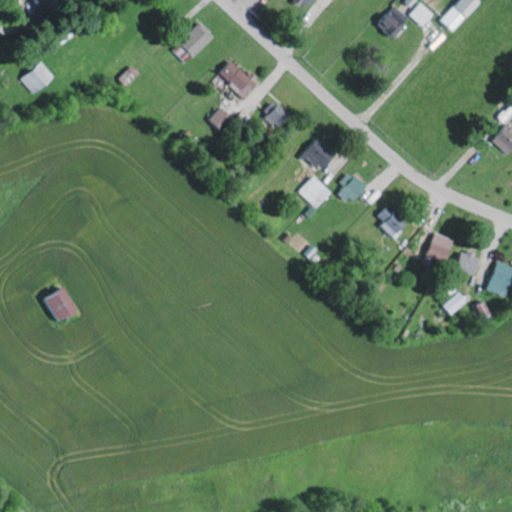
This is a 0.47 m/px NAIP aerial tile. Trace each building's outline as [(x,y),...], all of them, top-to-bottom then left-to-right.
[(455,0),(437,20),(449,32),(476,3),(472,0),(455,0)] [(419,26),(430,14),(416,2),(406,14),(419,26)] [(406,18),(392,4),(374,23),(391,39),(400,30),(397,27),(406,18)] [(211,37),(197,22),(169,49),(183,64),(211,37)] [(215,73),(240,97),(255,82),(247,74),(245,77),(227,60),(215,73)] [(17,76),(28,93),(51,78),(40,61),(17,76)] [(287,114),(276,103),(260,118),(271,130),(287,114)] [(207,117),(218,133),(231,124),(220,108),(207,117)] [(511,145),(511,130),(504,123),(488,140),(503,154),(511,145)] [(319,169),(331,153),(311,139),(300,155),(319,169)] [(348,203),(363,186),(347,172),(337,182),(342,186),(337,192),(348,203)] [(295,192),(314,209),(328,193),(310,176),(295,192)] [(400,224),(384,207),(373,218),(388,235),(400,224)] [(451,240),(432,232),(422,257),(440,265),(451,240)] [(451,268),(469,275),(477,257),(458,250),(451,268)] [(511,266),(492,262),(485,292),(505,296),(511,266)] [(53,322),(71,309),(55,287),(37,299),(53,322)] [(440,306),(449,315),(464,301),(456,292),(440,306)] [(489,315),(482,300),(471,305),(479,320),(489,315)]
